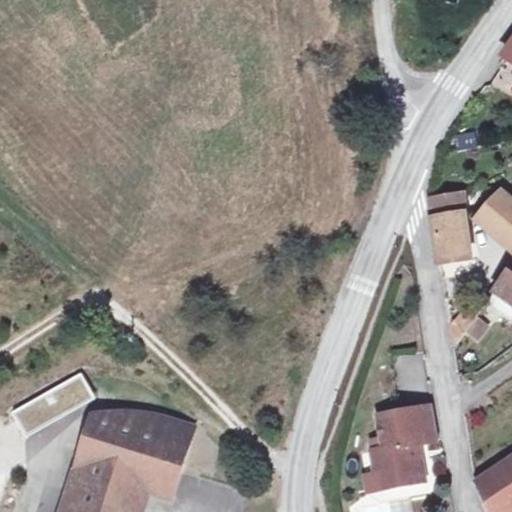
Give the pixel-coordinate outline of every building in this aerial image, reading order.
[(460,10),(463,0),(439,0),(438,3),(460,10)] [(477,148),(474,135),(457,139),(459,151),(477,148)] [(511,201),(502,192),(480,217),(481,222),(493,235),(511,251),(511,201)] [(472,258),(463,197),(431,202),(432,220),(439,264),(472,258)] [(511,272),(495,292),(496,293),(511,303),(511,272)] [(511,303),(496,293),(488,304),(511,320),(511,303)] [(470,328),(480,314),(471,306),(469,306),(468,306),(458,319),(470,328)] [(455,346),(470,328),(458,319),(452,327),(455,346)] [(420,445),(439,442),(433,408),(379,418),(385,450),(373,453),(376,473),(386,472),(389,489),(426,482),(420,445)] [(145,511),(152,489),(175,496),(196,429),(164,419),(147,416),(133,414),(109,414),(94,417),(63,511),(145,511)] [(490,511),(511,511),(511,459),(476,483),(490,511)]
